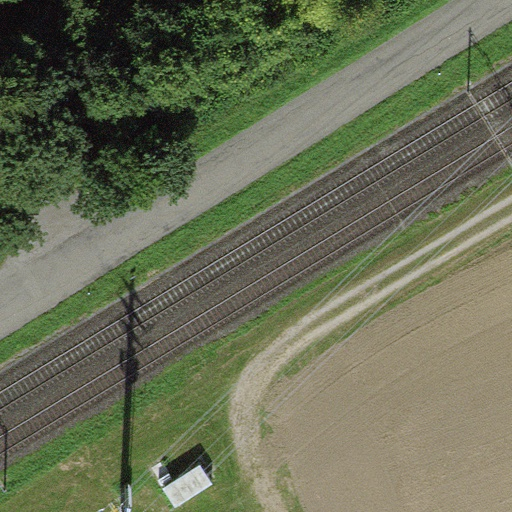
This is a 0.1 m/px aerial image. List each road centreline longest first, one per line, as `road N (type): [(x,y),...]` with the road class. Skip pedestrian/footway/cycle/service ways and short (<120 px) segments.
road 1 (tertiary): [(0,316),(505,0)]
road 2 (track): [(287,511),(255,408),(282,360),(511,228)]
road 3 (track): [(101,255),(0,186)]
